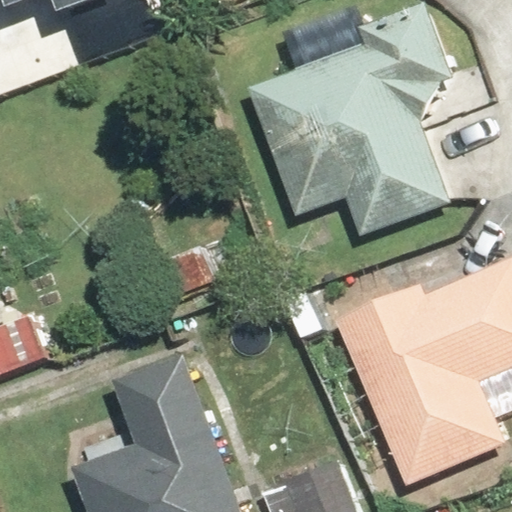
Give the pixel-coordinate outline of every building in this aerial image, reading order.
[(0,0),(0,10),(28,0),(76,0),(79,7),(98,0),(0,0)] [(369,10),(293,37),(305,70),(257,87),(307,227),(360,208),(372,241),(466,207),(436,125),(481,109),(444,3),(375,27),(369,10)] [(511,427),(495,391),(511,382),(511,244),(346,321),(422,487),(511,445),(511,427)] [(0,383),(56,362),(36,311),(0,325),(0,383)] [(152,447),(89,473),(104,511),(262,511),(203,363),(129,392),(152,447)] [(277,511),(368,511),(348,465),(271,499),(277,511)]
